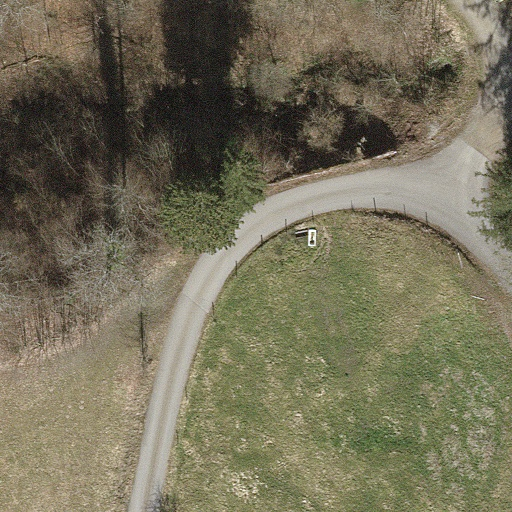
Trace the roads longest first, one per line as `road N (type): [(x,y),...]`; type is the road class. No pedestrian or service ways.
road 1 (unclassified): [(143,511),(195,303),(232,244),(269,215),(340,193),(391,193),(462,223),(511,274)]
road 2 (track): [(442,211),(491,130),(506,88),(501,29),(476,0)]
